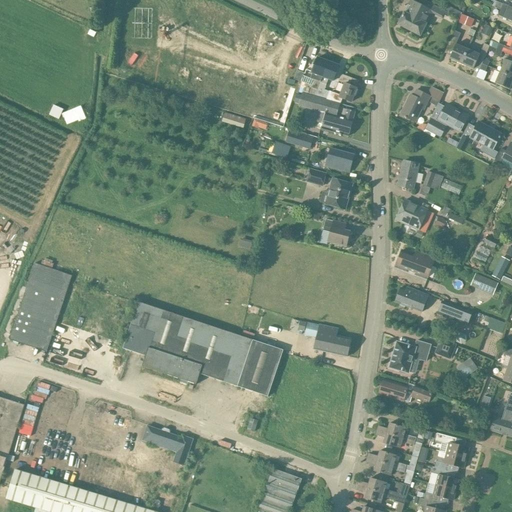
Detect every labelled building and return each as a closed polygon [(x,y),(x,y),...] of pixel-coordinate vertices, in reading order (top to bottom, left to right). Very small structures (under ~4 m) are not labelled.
[(459,20),(462,14),(462,13),(445,4),(443,9),(432,3),(428,9),(411,0),(398,25),(420,36),(432,13),(443,19),(447,12),(459,20)] [(511,14),(511,7),(503,4),(502,4),(493,0),(491,5),(500,9),(511,14)] [(190,3),(181,22),(194,28),(203,9),(190,3)] [(133,8),(132,24),(153,24),(153,9),(133,8)] [(203,9),(194,28),(207,33),(215,15),(203,9)] [(497,16),(511,21),(511,14),(500,9),(497,16)] [(462,14),(459,22),(470,27),(474,19),(462,14)] [(215,15),(207,33),(220,39),(228,21),(215,15)] [(228,21),(220,39),(233,45),(241,27),(228,21)] [(132,24),(132,39),(152,39),(153,24),(132,24)] [(493,27),(485,24),(481,32),(489,36),(493,27)] [(449,42),(456,45),(461,33),(456,31),(455,31),(453,36),(452,36),(449,42)] [(266,37),(264,52),(284,55),(286,40),(266,37)] [(450,59),(462,64),(468,50),(456,45),(451,56),(450,59)] [(497,49),(490,46),(487,52),(490,53),(493,53),(495,54),(494,55),(500,57),(502,52),(497,49)] [(155,48),(146,66),(160,73),(169,55),(155,48)] [(468,50),(462,64),(474,69),(480,55),(468,50)] [(264,52),(261,67),(281,71),(284,55),(264,52)] [(169,55),(160,73),(173,80),(182,61),(169,55)] [(295,90),(302,92),(317,96),(328,62),(317,58),(317,59),(315,59),(313,64),(314,66),(312,73),(310,79),(314,80),(312,86),(301,81),(299,80),(295,90)] [(500,72),(511,76),(511,62),(505,60),(500,72)] [(193,61),(187,80),(200,84),(206,65),(193,61)] [(328,62),(317,96),(328,100),(331,92),(329,91),(325,90),(329,79),(334,81),(339,66),(328,62)] [(206,65),(200,84),(214,88),(220,69),(206,65)] [(220,69),(214,88),(227,92),(233,73),(220,69)] [(509,90),(511,83),(511,76),(500,72),(495,84),(509,90)] [(233,73),(227,92),(241,96),(247,77),(233,73)] [(331,92),(328,100),(340,103),(341,99),(351,102),(359,81),(342,74),(339,82),(345,84),(341,95),(331,92)] [(416,89),(412,96),(410,95),(401,115),(415,122),(421,109),(424,111),(431,96),(416,89)] [(336,116),(340,103),(328,100),(317,96),(302,92),(301,96),(297,95),(295,101),(300,103),(299,106),(320,112),(317,122),(323,124),(322,129),(348,136),(355,113),(343,109),(341,115),(345,116),(345,118),(336,116)] [(468,117),(446,105),(438,121),(431,117),(423,132),(434,138),(436,135),(441,138),(448,125),(460,132),(468,117)] [(80,106),(62,114),(63,116),(64,116),(67,123),(68,122),(69,123),(78,120),(78,122),(86,119),(84,113),(83,113),(82,109),(81,109),(80,106)] [(225,114),(223,123),(246,127),(247,118),(225,114)] [(479,122),(470,138),(483,145),(480,151),(495,159),(499,152),(493,149),(501,134),(479,122)] [(286,143),(310,150),(313,139),(289,132),(286,143)] [(449,136),(446,142),(456,147),(458,141),(449,136)] [(471,140),(463,136),(456,148),(464,152),(471,140)] [(272,152),(287,157),(290,148),(275,143),(272,152)] [(503,159),(511,163),(511,143),(507,151),(501,148),(499,152),(495,159),(494,161),(500,164),(503,159)] [(326,166),(349,172),(354,155),(331,149),(326,166)] [(419,164),(404,161),(398,186),(413,190),(419,164)] [(327,173),(310,169),(306,183),(323,187),(327,173)] [(428,171),(423,185),(439,191),(444,177),(428,171)] [(326,204),(345,210),(353,184),(333,179),(329,193),(326,204)] [(444,180),(441,188),(459,195),(462,187),(444,180)] [(427,210),(405,200),(396,220),(418,230),(427,210)] [(319,221),(320,215),(312,212),(310,219),(319,221)] [(446,221),(438,218),(436,223),(443,227),(446,221)] [(350,232),(331,227),(333,221),(326,219),(323,230),(330,232),(328,241),(346,247),(350,232)] [(0,236),(8,238),(11,228),(0,224),(0,236)] [(320,240),(319,243),(327,245),(328,241),(330,232),(323,230),(320,240)] [(484,242),(495,247),(498,241),(487,236),(484,242)] [(480,246),(475,256),(485,262),(491,251),(480,246)] [(414,255),(402,251),(396,266),(428,278),(435,259),(416,251),(414,255)] [(502,256),(495,271),(502,275),(510,260),(502,256)] [(72,276),(35,263),(9,340),(47,352),(72,276)] [(498,283),(476,274),(471,286),(493,295),(498,283)] [(509,284),(511,279),(504,275),(501,281),(509,284)] [(401,288),(396,302),(400,304),(400,305),(401,306),(404,308),(405,307),(406,306),(421,312),(428,295),(407,287),(406,290),(401,288)] [(437,314),(467,325),(472,312),(442,301),(437,314)] [(273,395),(287,346),(140,304),(127,349),(150,356),(147,367),(201,383),(203,375),(273,395)] [(492,317),(489,327),(503,333),(507,323),(492,317)] [(338,329),(308,323),(305,335),(317,338),(314,349),(347,357),(351,339),(336,336),(338,329)] [(460,332),(455,335),(456,341),(461,344),(466,340),(466,334),(460,332)] [(457,345),(440,338),(435,354),(451,360),(453,353),(456,355),(458,349),(456,348),(457,345)] [(431,345),(417,341),(415,348),(398,343),(390,367),(400,370),(399,373),(405,374),(406,372),(408,373),(412,358),(426,362),(431,345)] [(511,357),(508,369),(511,369),(511,349),(506,347),(503,355),(511,357)] [(470,358),(457,367),(464,377),(477,367),(470,358)] [(511,369),(508,369),(503,381),(511,384),(511,369)] [(408,387),(383,379),(379,394),(404,401),(410,403),(412,397),(429,404),(434,392),(415,385),(409,383),(408,387)] [(511,395),(510,395),(502,419),(495,417),(491,431),(511,437),(511,395)] [(0,483),(25,405),(0,397),(0,483)] [(448,408),(455,410),(458,402),(452,400),(448,408)] [(257,410),(267,413),(268,407),(259,404),(257,410)] [(245,432),(246,408),(237,408),(235,432),(245,432)] [(118,415),(115,424),(130,428),(133,419),(118,415)] [(258,421),(251,418),(247,430),(255,432),(258,421)] [(377,431),(423,444),(424,440),(404,434),(407,424),(399,421),(397,426),(390,423),(388,429),(378,426),(377,431)] [(162,431),(148,426),(143,441),(177,452),(174,462),(184,465),(193,440),(183,436),(182,438),(170,434),(170,432),(169,430),(164,428),(163,429),(162,431)] [(422,447),(423,444),(377,431),(376,435),(385,438),(384,443),(400,448),(402,442),(414,445),(422,447)] [(447,453),(466,458),(469,448),(455,444),(456,438),(437,433),(435,440),(442,442),(440,451),(447,453)] [(420,454),(427,456),(428,450),(422,448),(420,454)] [(369,454),(368,458),(406,469),(414,471),(415,468),(395,462),(396,456),(380,451),(378,457),(369,454)] [(437,456),(434,467),(446,471),(448,471),(449,465),(463,469),(466,458),(447,453),(445,459),(437,456)] [(406,469),(368,458),(366,462),(376,465),(374,471),(391,476),(392,469),(404,473),(405,473),(406,469)] [(436,485),(456,490),(458,480),(445,476),(446,471),(434,467),(432,466),(431,473),(432,473),(429,483),(436,485)] [(151,510),(15,469),(7,498),(6,499),(36,508),(34,511),(157,511),(160,501),(155,500),(151,510)] [(258,511),(289,511),(302,479),(273,469),(258,511)] [(358,486),(407,499),(408,496),(385,489),(387,483),(370,478),(369,484),(359,481),(358,486)] [(453,501),(456,490),(436,485),(433,496),(425,494),(424,499),(434,502),(437,503),(439,497),(453,501)] [(405,504),(407,499),(358,486),(357,490),(366,493),(365,498),(381,503),(383,497),(394,500),(394,501),(405,504)] [(424,499),(417,497),(416,497),(414,503),(421,505),(421,506),(423,511),(425,511),(424,511),(445,511),(446,511),(432,508),(434,502),(424,499)]
